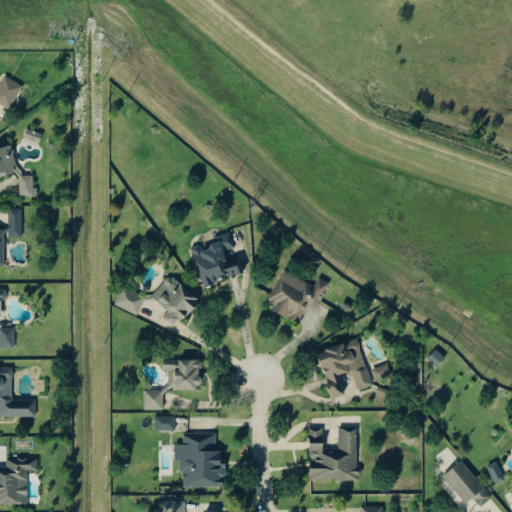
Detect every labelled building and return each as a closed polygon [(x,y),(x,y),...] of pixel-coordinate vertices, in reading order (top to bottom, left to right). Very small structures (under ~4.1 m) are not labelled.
[(23,85),(5,76),(0,86),(0,103),(12,109),(23,85)] [(25,137),(41,142),(44,133),(28,128),(25,137)] [(21,196),(40,196),(35,179),(35,176),(21,176),(15,155),(16,153),(13,144),(3,147),(1,147),(0,147),(0,177),(15,173),(19,173),(21,182),(21,196)] [(0,266),(6,266),(6,237),(23,237),(23,208),(10,208),(10,229),(0,229),(0,266)] [(194,247),(202,284),(245,275),(242,257),(228,260),(226,250),(236,248),(233,232),(216,236),(218,246),(203,249),(202,245),(194,247)] [(315,286),(286,270),(269,301),(277,305),(275,309),(299,323),(309,306),(315,310),(330,283),(320,277),(315,286)] [(153,297),(170,311),(165,317),(178,327),(200,300),(171,275),(153,297)] [(147,297),(125,287),(116,305),(138,315),(147,297)] [(0,315),(3,316),(3,300),(8,300),(7,289),(0,288),(0,315)] [(15,348),(16,328),(2,328),(1,348),(15,348)] [(354,371),(358,389),(372,385),(361,340),(320,350),(331,398),(345,395),(340,375),(354,371)] [(439,368),(447,357),(437,349),(429,360),(439,368)] [(202,388),(201,360),(165,360),(165,370),(170,370),(170,389),(202,388)] [(393,376),(390,364),(374,368),(377,380),(393,376)] [(0,410),(0,417),(38,416),(37,399),(14,400),(13,368),(0,368),(0,410)] [(165,409),(165,390),(145,391),(146,410),(165,409)] [(177,416),(156,416),(156,431),(177,430),(177,416)] [(358,427),(340,427),(340,449),(324,449),(324,426),(310,426),(311,461),(310,461),(311,481),(359,480),(358,427)] [(226,486),(226,463),(223,463),(222,451),(218,451),(218,433),(185,434),(185,444),(176,444),(176,460),(183,460),(184,487),(226,486)] [(0,504),(29,504),(28,473),(39,472),(39,458),(7,459),(8,467),(0,466),(0,504)] [(468,505),(475,499),(482,507),(494,497),(463,461),(444,477),(468,505)] [(497,485),(507,480),(498,462),(488,466),(497,485)] [(162,511),(185,511),(185,502),(162,502),(162,511)]
